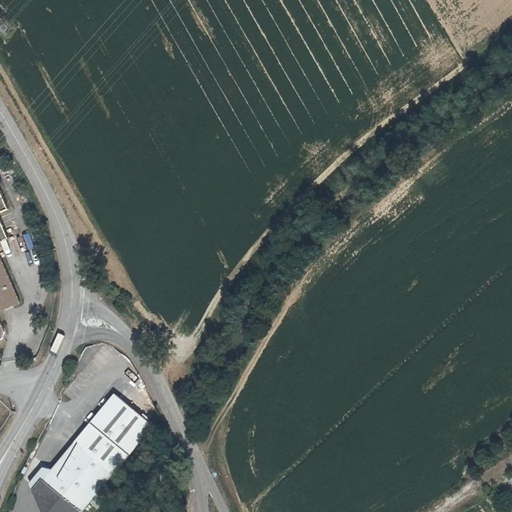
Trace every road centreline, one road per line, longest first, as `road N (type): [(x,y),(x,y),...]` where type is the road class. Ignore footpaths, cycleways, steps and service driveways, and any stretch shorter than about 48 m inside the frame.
road 1 (unclassified): [(73,298),(58,221),(0,110)]
road 2 (unclassified): [(122,336),(196,464)]
